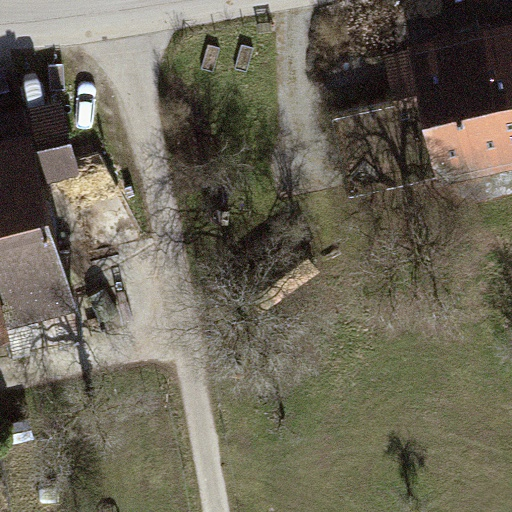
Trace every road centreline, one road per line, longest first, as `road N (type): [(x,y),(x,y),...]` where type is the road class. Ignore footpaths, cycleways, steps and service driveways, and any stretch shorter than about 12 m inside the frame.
road 1 (track): [(127,11),(219,511)]
road 2 (residential): [(0,17),(195,0)]
